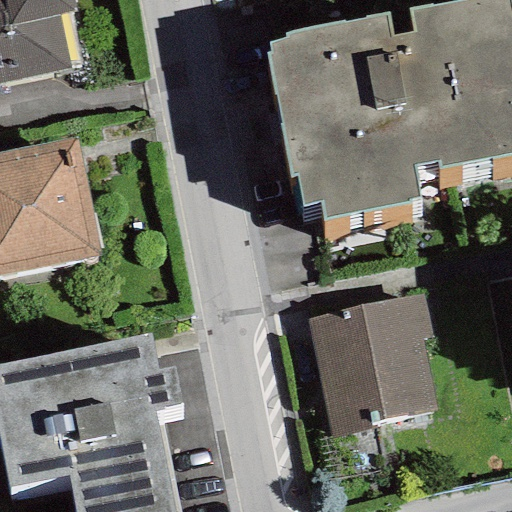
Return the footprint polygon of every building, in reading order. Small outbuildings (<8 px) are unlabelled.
[(72,0),(0,0),(0,83),(69,71),(59,15),(75,12),(72,0)] [(511,0),(459,0),(407,10),(411,33),(393,37),(389,14),(285,33),(286,39),(269,42),(271,54),(265,55),(289,179),(295,178),(300,207),(318,203),(321,222),(420,203),(413,168),(436,164),(437,170),(511,155),(511,0)] [(76,137),(0,152),(0,276),(100,256),(76,137)] [(422,294),(304,319),(329,436),(435,414),(419,341),(432,338),(422,294)] [(150,335),(0,364),(0,449),(7,486),(67,474),(74,511),(176,511),(156,412),(181,407),(173,366),(157,370),(150,335)]
